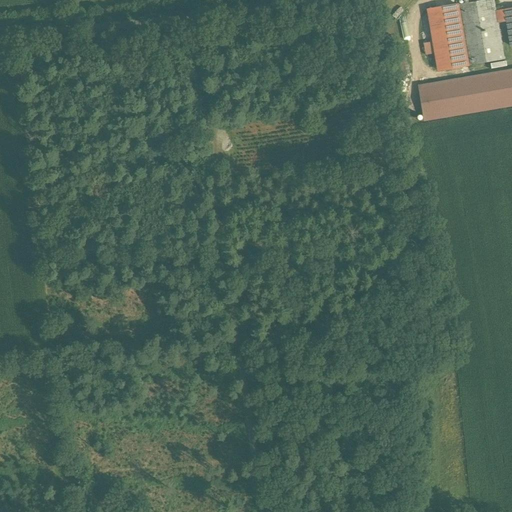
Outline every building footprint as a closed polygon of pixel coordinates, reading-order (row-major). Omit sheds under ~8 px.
[(473,0),(468,0),(469,3),(459,5),(469,66),(504,60),(493,0),(487,0),(474,2),(473,0)] [(458,5),(428,10),(439,71),(468,66),(458,5)] [(410,73),(395,20),(383,23),(399,77),(410,73)] [(433,42),(424,44),(426,55),(435,53),(433,42)] [(429,118),(511,107),(511,70),(425,82),(429,118)]
